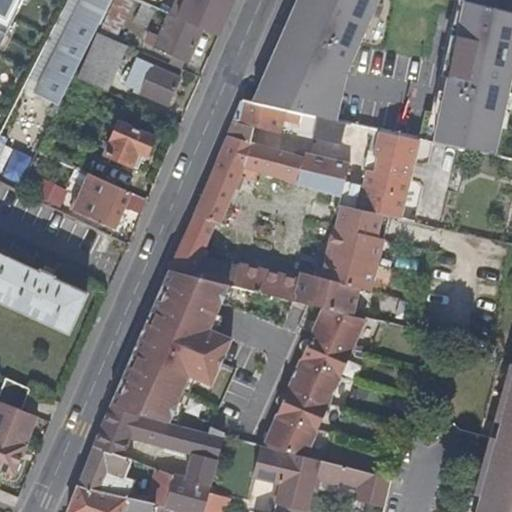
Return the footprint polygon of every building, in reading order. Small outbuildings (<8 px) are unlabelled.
[(113,0),(84,0),(43,81),(67,92),(75,76),(97,32),(113,0)] [(113,0),(97,32),(115,39),(128,14),(136,17),(134,21),(146,27),(154,9),(135,0),(113,0)] [(220,30),(233,0),(184,0),(180,9),(203,22),(220,30)] [(286,0),(273,31),(375,55),(385,58),(390,38),(390,36),(379,33),(328,20),(328,18),(310,13),(315,0),(347,0),(385,9),(387,0),(286,0)] [(328,20),(379,33),(385,9),(347,0),(315,0),(310,13),(328,18),(328,20)] [(387,0),(385,9),(427,19),(429,11),(438,13),(442,0),(387,0)] [(511,10),(456,0),(446,0),(421,139),(489,152),(511,28),(511,10)] [(189,56),(203,22),(180,9),(172,5),(165,21),(161,20),(158,25),(152,24),(147,36),(189,56)] [(273,31),(243,101),(286,110),(310,57),(323,64),(368,77),(370,72),(375,55),(273,31)] [(108,89),(127,43),(115,39),(97,32),(78,77),(108,89)] [(390,38),(385,58),(401,62),(415,65),(419,45),(390,38)] [(137,54),(125,79),(141,86),(141,90),(168,101),(179,73),(137,54)] [(385,58),(375,55),(370,72),(398,78),(401,62),(385,58)] [(286,110),(243,101),(242,103),(236,118),(255,122),(282,129),(284,119),(301,122),(303,113),(286,110)] [(320,117),(303,113),(301,122),(300,132),(316,134),(320,117)] [(255,122),(236,118),(228,135),(249,140),(255,122)] [(121,120),(105,154),(138,169),(144,154),(147,154),(155,135),(121,120)] [(375,210),(401,216),(409,175),(412,160),(416,137),(377,128),(373,152),(380,153),(376,169),(370,167),(362,207),(375,210)] [(228,135),(171,270),(224,286),(294,303),(294,304),(323,311),(344,317),(350,292),(363,296),(375,246),(368,244),(373,223),(371,222),(333,212),(328,226),(326,226),(311,277),(293,272),(292,278),(201,255),(213,223),(219,224),(239,179),(253,182),(259,177),(340,194),(338,201),(341,201),(350,161),(308,151),(307,154),(262,142),(249,140),(228,135)] [(6,146),(0,157),(0,174),(18,184),(31,158),(6,146)] [(380,153),(373,152),(370,167),(376,169),(380,153)] [(112,228),(129,191),(89,173),(72,211),(112,228)] [(0,303),(65,334),(82,295),(0,256),(0,303)] [(111,409),(170,424),(184,391),(181,390),(187,375),(213,387),(233,340),(208,329),(213,315),(217,317),(222,304),(283,330),(294,304),(294,303),(224,286),(171,270),(148,324),(142,338),(141,339),(114,403),(111,409)] [(264,447),(306,458),(365,322),(344,317),(323,311),(264,447)] [(511,511),(511,364),(479,511),(511,511)] [(0,421),(19,431),(34,399),(0,383),(0,421)] [(170,424),(111,409),(95,447),(126,461),(135,440),(193,456),(186,479),(173,475),(165,506),(192,511),(204,511),(209,493),(225,437),(170,424)] [(0,468),(22,480),(39,440),(19,431),(0,421),(0,468)] [(95,447),(78,486),(127,497),(132,482),(126,479),(133,464),(126,461),(95,447)] [(277,502),(274,511),(307,511),(316,480),(339,486),(340,483),(344,468),(306,458),(264,447),(262,447),(255,477),(276,483),(273,494),(277,502)] [(344,468),(340,483),(358,488),(362,472),(344,468)] [(146,501),(155,504),(165,506),(173,475),(155,470),(146,501)] [(362,472),(358,488),(355,500),(386,508),(393,480),(362,472)] [(78,486),(67,511),(123,511),(124,511),(151,511),(155,504),(146,501),(127,497),(78,486)] [(209,493),(204,511),(226,511),(231,498),(209,493)]
